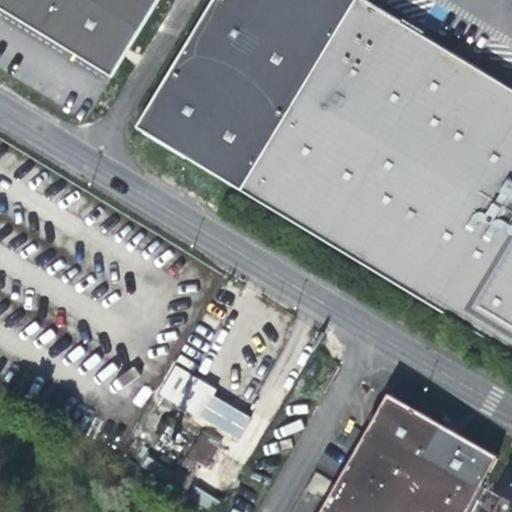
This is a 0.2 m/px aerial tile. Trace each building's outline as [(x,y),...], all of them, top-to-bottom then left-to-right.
[(0,0),(0,14),(113,83),(162,0),(0,0)] [(359,2),(360,0),(218,0),(139,133),(242,195),(359,2)] [(511,93),(359,2),(242,195),(511,357),(511,93)] [(345,478),(406,511),(470,511),(471,511),(486,486),(501,459),(408,406),(393,398),(391,397),(345,478)] [(253,420),(213,398),(200,420),(240,443),(253,420)] [(210,472),(224,449),(206,438),(192,461),(210,472)] [(326,511),(406,511),(345,478),(326,511)] [(491,489),(486,486),(471,511),(477,511),(483,503),(491,489)]
